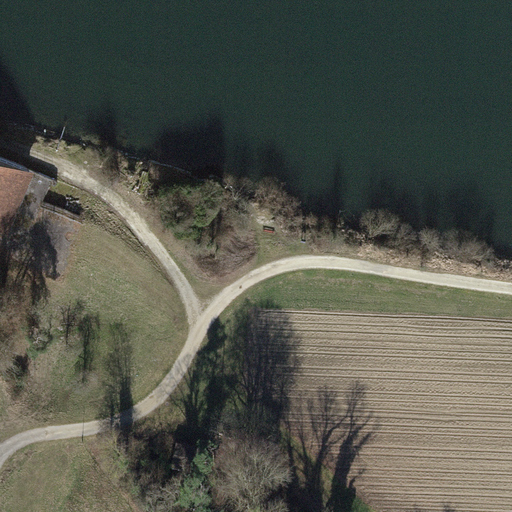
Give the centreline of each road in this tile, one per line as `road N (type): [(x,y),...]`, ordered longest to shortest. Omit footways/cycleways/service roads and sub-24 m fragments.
road 1 (track): [(511,287),(296,256),(243,277),(204,324)]
road 2 (track): [(204,324),(133,202),(0,145)]
road 3 (track): [(204,324),(149,406),(117,425),(10,442),(0,453)]
